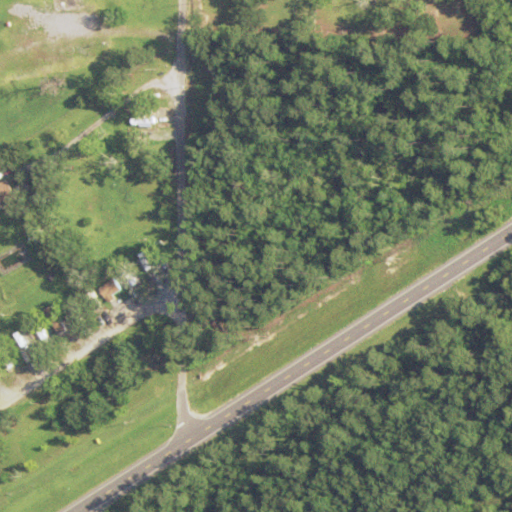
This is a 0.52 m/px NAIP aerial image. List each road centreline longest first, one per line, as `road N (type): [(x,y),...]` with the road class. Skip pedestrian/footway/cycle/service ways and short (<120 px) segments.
road 1 (primary): [(90,511),(511,242)]
road 2 (residential): [(198,445),(187,397),(185,0)]
road 3 (residential): [(0,412),(189,288)]
